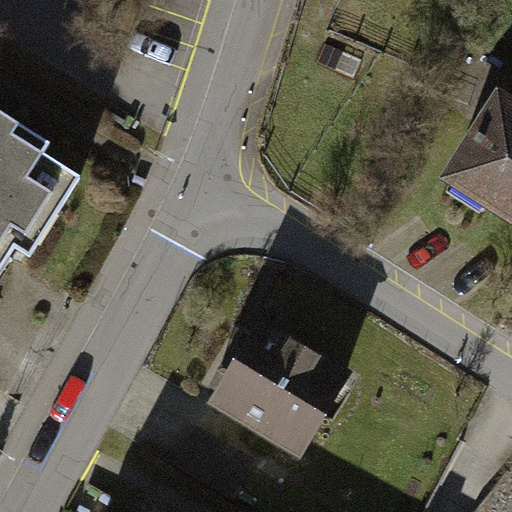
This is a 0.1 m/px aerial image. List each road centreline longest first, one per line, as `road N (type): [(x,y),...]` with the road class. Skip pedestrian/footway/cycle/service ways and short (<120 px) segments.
road 1 (residential): [(202,193),(511,386)]
road 2 (residential): [(202,193),(30,511)]
road 3 (residential): [(261,0),(202,193)]
